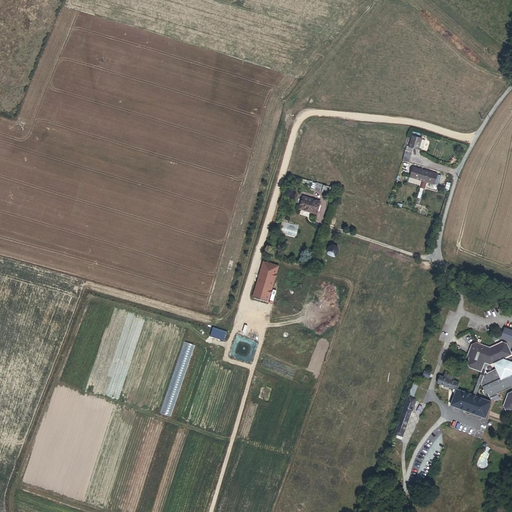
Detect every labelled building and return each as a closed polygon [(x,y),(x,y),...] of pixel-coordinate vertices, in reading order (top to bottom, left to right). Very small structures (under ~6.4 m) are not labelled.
[(407,146),(403,161),(409,163),(413,148),(419,150),(420,149),(423,149),(425,141),(422,140),(422,139),(412,136),(409,147),(407,146)] [(413,167),(410,178),(435,185),(435,183),(438,184),(440,179),(437,178),(438,175),(413,167)] [(330,188),(320,185),(311,182),(310,185),(315,186),(313,190),(317,191),(328,195),(330,188)] [(302,195),(299,209),(318,215),(322,201),(302,195)] [(330,250),(330,251),(329,252),(330,253),(330,254),(330,255),(331,256),(332,257),(333,257),(334,258),(335,258),(336,258),(337,257),(338,257),(339,256),(340,256),(340,255),(341,254),(341,253),(341,252),(341,250),(340,249),(340,248),(339,248),(338,247),(337,247),(336,246),(335,246),(334,246),(333,247),(332,247),(331,248),(330,249),(330,250)] [(261,281),(274,284),(279,267),(266,263),(261,281)] [(268,302),(274,284),(261,281),(255,298),(268,302)] [(224,330),(217,328),(214,337),(224,340),(227,333),(223,332),(224,330)] [(491,347),(477,342),(473,345),(468,357),(470,358),(468,363),(470,368),(482,372),(473,395),(476,396),(481,383),(487,367),(492,365),(504,359),(511,362),(511,392),(509,394),(505,406),(507,412),(511,414),(511,351),(511,352),(508,344),(503,342),(491,347)] [(511,362),(504,359),(492,365),(487,367),(481,383),(482,384),(485,390),(483,391),(486,396),(489,394),(491,399),(499,396),(499,394),(511,388),(511,362)] [(446,371),(444,377),(453,381),(454,377),(455,374),(446,371)] [(453,381),(444,377),(440,375),(437,383),(457,390),(457,389),(459,383),(453,381)] [(418,384),(414,382),(410,394),(413,395),(414,395),(418,384)] [(473,395),(457,389),(457,390),(452,405),(460,408),(460,407),(478,414),(478,415),(486,418),(492,402),(476,396),(473,395)] [(409,397),(395,435),(403,438),(416,400),(409,397)]
